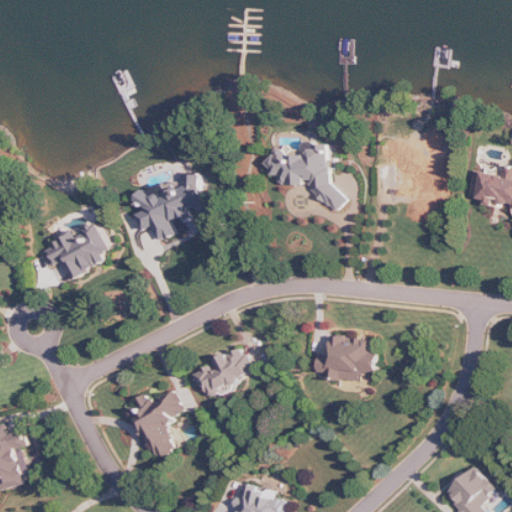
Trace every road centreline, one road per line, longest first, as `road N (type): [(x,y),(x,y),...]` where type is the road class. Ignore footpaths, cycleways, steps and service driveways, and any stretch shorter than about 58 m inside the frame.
road 1 (residential): [(69,386),(224,305),(292,284),(511,303)]
road 2 (residential): [(362,511),(449,424),(475,361),(482,300)]
road 3 (residential): [(69,386),(113,471),(154,511)]
